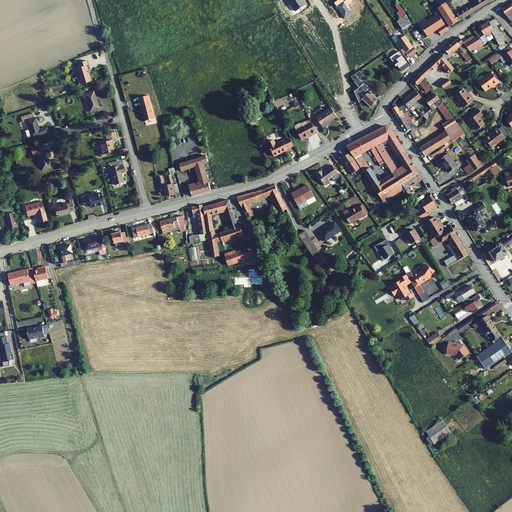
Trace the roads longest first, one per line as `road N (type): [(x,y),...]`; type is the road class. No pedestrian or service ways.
road 1 (tertiary): [(389,116),(511,308)]
road 2 (tertiary): [(147,211),(275,178),(357,133)]
road 3 (residential): [(492,7),(444,40),(394,92),(385,105),(389,116)]
road 4 (tertiary): [(0,252),(147,211)]
road 5 (residential): [(357,133),(334,28),(316,0)]
road 6 (residential): [(123,117),(89,0)]
